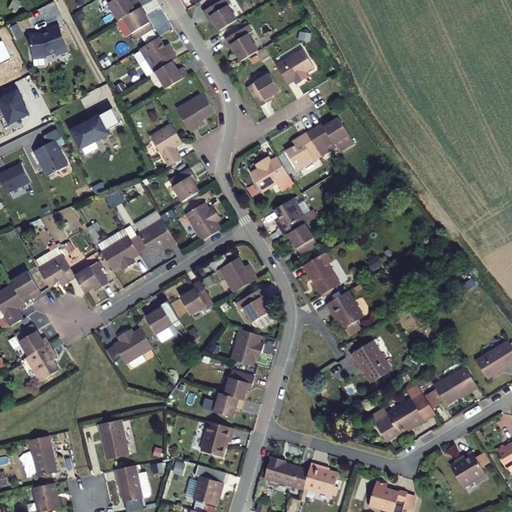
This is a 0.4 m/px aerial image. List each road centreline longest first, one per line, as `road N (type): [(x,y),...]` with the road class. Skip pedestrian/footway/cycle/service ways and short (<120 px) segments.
road 1 (residential): [(511,398),(394,465),(260,427)]
road 2 (residential): [(248,226),(83,329)]
road 3 (residential): [(229,137),(228,92),(172,0)]
